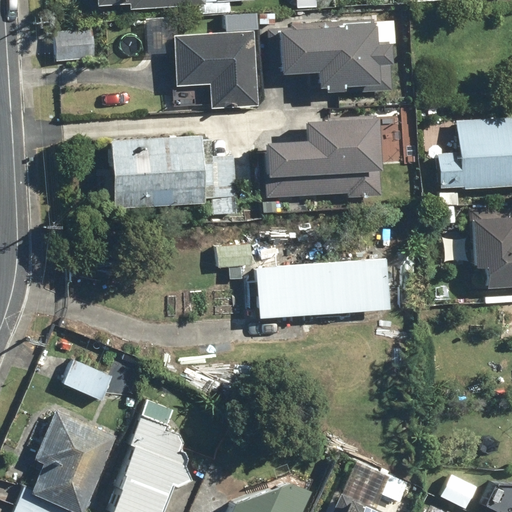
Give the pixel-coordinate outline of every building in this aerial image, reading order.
[(95,0),(96,9),(130,7),(130,12),(208,8),(208,5),(258,2),(257,0),(95,0)] [(294,29),(270,30),(273,76),(278,76),(278,77),(315,75),(316,91),(375,87),(375,93),(396,92),(393,43),(374,44),(372,21),(294,26),(294,29)] [(170,23),(149,25),(152,61),(171,60),(173,88),(208,86),(210,110),(256,107),(252,32),(171,37),(170,23)] [(47,32),(47,62),(88,62),(88,32),(47,32)] [(454,190),(454,191),(511,188),(511,119),(448,122),(449,155),(429,156),(430,191),(454,190)] [(294,144),(252,146),(254,181),(257,181),(258,200),(338,196),(338,200),(373,198),(369,121),(293,126),(294,144)] [(192,138),(98,144),(103,212),(196,206),(196,200),(205,200),(206,217),(230,215),(226,157),(204,159),(205,166),(194,167),(192,138)] [(511,288),(511,236),(507,236),(506,220),(503,220),(502,208),(462,210),(463,222),(459,223),(460,239),(439,240),(440,264),(461,263),(462,271),(471,271),(471,279),(474,278),(475,291),(511,288)] [(244,246),(210,248),(211,270),(246,268),(244,246)] [(245,270),(248,321),(380,313),(376,261),(245,270)] [(106,379),(67,362),(56,387),(95,404),(106,379)] [(72,511),(106,439),(49,413),(43,425),(37,422),(25,447),(32,450),(26,461),(35,465),(21,496),(55,511),(72,511)] [(185,480),(180,461),(171,456),(179,437),(136,418),(123,446),(128,448),(99,511),(149,511),(159,490),(185,480)] [(405,483),(350,459),(326,511),(378,511),(373,509),(380,494),(397,501),(405,483)] [(295,511),(303,494),(242,469),(223,511),(295,511)]
